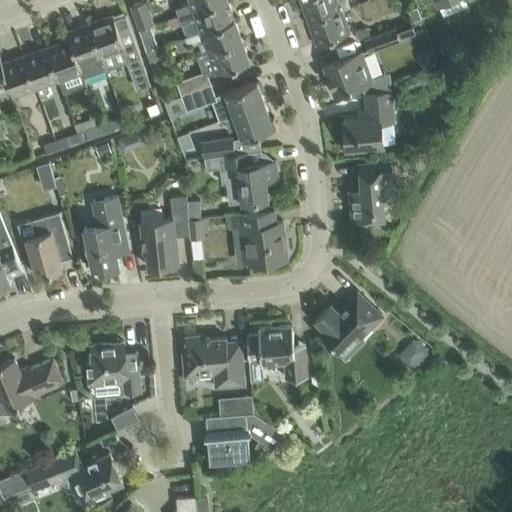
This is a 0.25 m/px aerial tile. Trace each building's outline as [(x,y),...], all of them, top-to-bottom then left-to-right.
[(176,8),(178,16),(222,0),(189,0),(191,3),(176,8)] [(222,0),(178,16),(186,36),(235,19),(228,0),(222,0)] [(300,0),(308,21),(341,9),(350,6),(347,0),(300,0)] [(131,6),(138,25),(139,29),(154,24),(145,1),(131,6)] [(408,10),(412,21),(421,18),(417,7),(408,10)] [(341,9),(308,21),(316,44),(350,32),(341,9)] [(113,15),(90,23),(106,69),(128,62),(137,88),(150,83),(128,23),(117,27),(113,15)] [(197,40),(202,53),(242,39),(235,19),(186,36),(188,43),(197,40)] [(66,32),(69,39),(70,39),(82,73),(84,77),(106,69),(90,23),(66,32)] [(147,50),(158,46),(151,26),(140,30),(147,50)] [(365,38),(370,51),(400,40),(395,27),(365,38)] [(69,39),(48,47),(63,92),(86,83),(84,77),(82,73),(70,39),(69,39)] [(176,81),(181,96),(212,85),(208,74),(216,72),(250,60),(242,39),(202,53),(202,54),(197,56),(203,72),(176,81)] [(147,50),(154,70),(165,66),(158,46),(147,50)] [(48,47),(24,55),(36,89),(40,100),(63,92),(48,47)] [(461,57),(465,68),(484,61),(481,50),(461,57)] [(324,65),(334,94),(372,80),(362,52),(324,65)] [(24,55),(2,63),(1,63),(14,98),(36,89),(24,55)] [(1,63),(2,63),(0,57),(0,94),(10,91),(13,98),(14,98),(1,63)] [(234,114),(234,115),(265,104),(257,81),(226,92),(216,96),(212,85),(181,96),(186,110),(213,101),(220,120),(224,118),(234,114)] [(365,93),(367,117),(343,119),(346,149),(384,145),(381,117),(393,116),(391,91),(365,93)] [(265,104),(234,115),(234,114),(224,118),(229,132),(239,128),(242,138),(277,126),(274,117),(270,118),(265,104)] [(100,124),(97,125),(100,134),(126,125),(123,116),(100,124)] [(77,132),(75,133),(79,141),(100,134),(97,125),(77,132)] [(58,139),(61,148),(79,141),(75,133),(65,137),(58,139)] [(203,156),(204,156),(235,152),(233,136),(201,140),(203,156)] [(61,148),(58,139),(44,144),(47,152),(61,148)] [(268,198),(266,181),(278,180),(275,160),(264,161),(262,149),(235,153),(235,152),(204,156),(206,169),(220,167),(222,183),(226,183),(229,203),(268,198)] [(390,160),(359,162),(361,190),(350,191),(351,203),(350,203),(352,220),(385,217),(382,183),(392,182),(390,160)] [(129,250),(118,195),(92,200),(97,225),(83,228),(87,245),(85,245),(86,251),(88,251),(92,267),(99,266),(100,271),(119,267),(116,252),(129,250)] [(190,234),(188,218),(185,195),(171,196),(173,216),(141,220),(144,251),(147,250),(148,267),(179,264),(176,236),(190,234)] [(241,262),(247,261),(248,263),(255,262),(256,266),(265,265),(264,261),(288,258),(283,221),(276,222),(275,209),(241,213),(245,242),(239,243),(236,247),(238,259),(241,262)] [(26,237),(32,257),(37,276),(63,268),(56,246),(69,242),(63,223),(59,211),(34,219),(38,234),(26,237)] [(24,271),(20,261),(0,212),(0,285),(11,282),(9,277),(24,271)] [(200,218),(188,218),(190,234),(190,238),(202,236),(200,218)] [(322,327),(319,330),(338,349),(353,333),(359,338),(382,315),(357,291),(337,311),(331,304),(315,320),(322,327)] [(259,334),(247,335),(251,380),(263,379),(262,364),(284,362),(286,378),(307,376),(305,354),(295,354),(292,325),(258,328),(259,334)] [(242,338),(227,340),(227,336),(204,338),(204,334),(185,336),(186,351),(183,351),(185,376),(215,374),(215,386),(245,384),(243,357),(242,338)] [(92,360),(87,360),(89,383),(124,380),(125,391),(141,390),(138,352),(125,353),(124,347),(112,348),(111,342),(91,344),(92,360)] [(32,393),(63,379),(53,358),(21,372),(14,358),(0,364),(0,409),(1,412),(34,397),(32,393)] [(112,417),(118,429),(139,418),(133,406),(115,415),(112,417)] [(208,436),(210,460),(250,457),(248,433),(251,433),(251,435),(273,450),(285,432),(252,412),(219,415),(219,416),(224,416),(225,433),(204,435),(205,437),(208,436)] [(52,460),(27,471),(34,490),(60,479),(71,474),(85,504),(92,501),(110,493),(108,489),(123,483),(110,452),(87,463),(85,459),(81,461),(77,450),(52,460)] [(196,511),(195,494),(176,496),(177,508),(173,511),(140,511),(131,503),(122,511),(196,511)]
